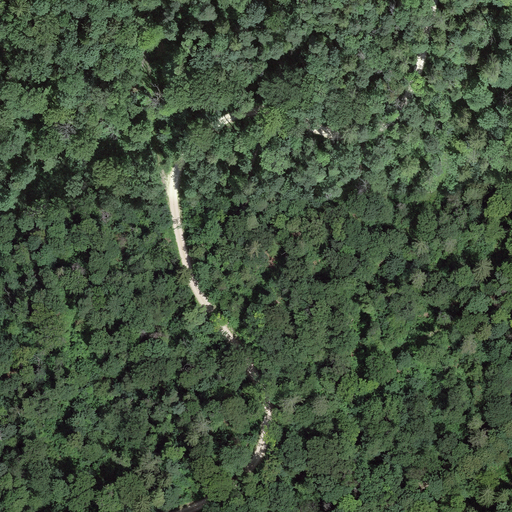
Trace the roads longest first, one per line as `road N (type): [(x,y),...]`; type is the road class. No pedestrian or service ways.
road 1 (track): [(193,282),(173,215),(172,186),(187,151),(212,126),(244,111),(268,110),(337,137),(379,129),(408,96),(433,0)]
road 2 (track): [(180,511),(251,467),(267,424),(261,384),(208,309)]
road 3 (track): [(261,450),(376,374),(437,346)]
road 4 (track): [(172,186),(158,157),(139,0)]
road 5 (track): [(390,511),(511,422)]
